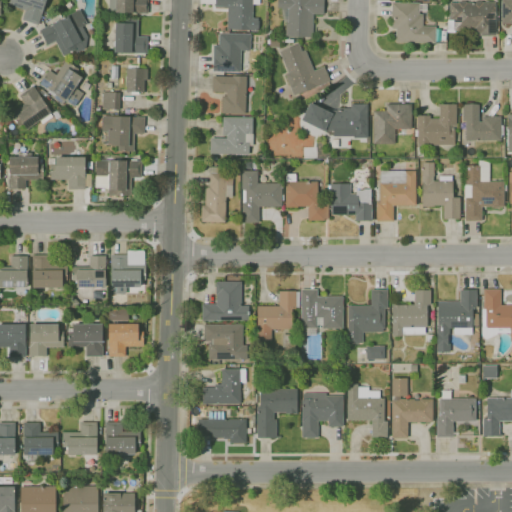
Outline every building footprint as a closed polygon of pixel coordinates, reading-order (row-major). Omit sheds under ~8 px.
[(46,0),(41,16),(38,26),(22,20),(26,11),(8,5),(9,0),(46,0)] [(148,0),(148,13),(109,13),(109,0),(148,0)] [(257,31),(249,31),(249,29),(227,29),(228,7),(215,7),(215,0),(259,0),(259,4),(253,4),(252,18),(258,18),(257,31)] [(312,38),(285,37),(285,23),(287,23),(287,22),(281,22),(281,9),(277,9),(277,0),(323,0),(323,15),(313,14),(312,38)] [(511,23),(501,23),(501,0),(511,0),(511,23)] [(447,20),(449,20),(449,3),(457,3),(459,1),(465,2),(467,3),(473,3),(475,1),(481,1),(483,3),(495,3),(495,31),(497,31),(497,34),(495,34),(495,36),(479,36),(479,34),(471,34),(471,32),(455,32),(455,33),(447,33),(447,20)] [(435,44),(395,42),(396,29),(392,29),(392,19),(391,19),(391,2),(419,3),(419,4),(426,4),(426,11),(419,11),(419,14),(423,14),(422,26),(436,26),(436,28),(441,29),(440,41),(435,41),(435,44)] [(63,56),(55,41),(47,45),(39,30),(48,25),(49,26),(79,9),(87,24),(82,27),(88,37),(85,48),(76,53),(75,51),(63,56)] [(144,53),(114,53),(115,23),(123,23),(123,19),(137,19),(137,36),(147,37),(147,54),(144,54),(144,53)] [(270,38),(266,34),(271,30),(275,34),(270,38)] [(240,72),(213,71),(214,46),(218,46),(219,33),(251,34),(250,51),(241,50),(240,72)] [(294,95),(285,74),(288,73),(279,52),(299,44),(302,51),(305,50),(314,71),(323,67),(330,82),(315,88),(314,86),(294,95)] [(74,106),(65,100),(62,105),(53,98),(56,94),(48,88),(47,89),(39,84),(49,70),(56,74),(66,60),(78,68),(75,72),(83,77),(75,88),(83,94),(74,106)] [(118,79),(111,79),(111,74),(107,74),(107,64),(111,64),(111,66),(118,66),(118,79)] [(144,93),(126,93),(126,69),(147,69),(147,80),(144,80),(144,93)] [(245,114),(221,114),(222,96),(226,96),(226,93),(211,92),(212,77),(246,78),(245,114)] [(27,129),(23,123),(18,126),(9,114),(24,104),(19,95),(33,85),(52,112),(27,129)] [(119,109),(102,109),(102,91),(120,92),(119,109)] [(323,132),(301,120),(310,102),(328,111),(328,110),(337,110),(337,108),(350,108),(350,104),(368,104),(368,106),(367,106),(367,138),(353,137),(353,136),(333,136),(333,132),(323,132)] [(395,144),(373,144),(373,111),(386,111),(386,104),(412,104),(412,129),(395,129),(395,144)] [(431,146),(431,157),(417,157),(416,147),(417,147),(417,136),(414,136),(414,129),(417,129),(417,116),(430,116),(430,119),(439,119),(439,107),(438,107),(438,104),(456,104),(456,126),(453,126),(453,131),(454,131),(454,145),(431,146)] [(465,140),(465,121),(463,121),(463,105),(478,105),(479,122),(482,122),(482,117),(500,117),(500,125),(503,125),(503,136),(500,136),(501,140),(465,140)] [(133,152),(118,152),(118,146),(111,146),(111,144),(108,144),(108,132),(102,132),(102,116),(144,117),(144,133),(134,133),(133,152)] [(248,154),(210,154),(210,137),(226,138),(226,136),(222,135),(223,118),(252,118),(252,134),(253,134),(253,146),(248,146),(248,154)] [(131,195),(108,195),(108,189),(105,189),(105,188),(95,188),(95,186),(93,186),(93,176),(96,176),(96,171),(94,171),(94,160),(93,160),(93,154),(121,154),(121,160),(141,160),(141,177),(131,177),(131,195)] [(26,189),(10,189),(10,157),(37,157),(37,165),(43,165),(43,180),(26,180),(26,189)] [(68,190),(68,179),(50,179),(50,164),(48,164),(48,158),(55,158),(55,164),(55,157),(85,157),(85,162),(92,162),(92,168),(85,168),(85,174),(91,174),(91,187),(85,187),(85,190),(68,190)] [(452,176),(452,181),(453,181),(453,197),(460,197),(460,219),(443,219),(443,206),(422,206),(422,181),(422,162),(434,162),(434,177),(433,177),(433,181),(439,181),(439,176),(452,176)] [(481,221),(465,221),(465,198),(463,198),(463,183),(465,183),(465,167),(478,166),(478,162),(489,162),(489,182),(503,182),(504,208),(491,208),(491,207),(481,207),(481,221)] [(225,223),(201,222),(201,206),(205,206),(205,189),(207,189),(207,187),(209,187),(210,174),(211,174),(211,166),(225,166),(225,173),(233,173),(232,198),(226,197),(225,223)] [(259,223),(242,223),(242,203),(245,203),(245,189),(242,189),(241,171),(258,171),(258,183),(281,183),(281,194),(283,194),(283,200),(281,200),(281,207),(259,207),(259,223)] [(393,222),(376,222),(376,202),(379,202),(379,183),(380,183),(380,171),(415,171),(415,206),(393,206),(393,222)] [(329,221),(307,221),(307,207),(297,207),(297,208),(285,208),(285,182),(286,182),(286,174),(296,174),(296,182),(317,182),(317,203),(329,203),(329,221)] [(364,189),(371,189),(371,203),(372,203),(372,221),(355,221),(355,215),(331,215),(331,197),(330,197),(330,184),(350,184),(350,194),(356,194),(356,190),(362,190),(364,189)] [(127,293),(112,293),(112,286),(111,286),(111,283),(108,283),(108,269),(111,269),(110,255),(127,254),(127,265),(146,265),(146,281),(141,281),(141,287),(127,287),(127,293)] [(63,287),(33,287),(32,255),(49,255),(49,265),(68,265),(68,280),(63,280),(63,287)] [(105,287),(77,287),(77,280),(72,280),(72,266),(89,266),(90,255),(105,255),(105,287)] [(28,288),(0,288),(0,266),(11,266),(11,256),(27,256),(28,288)] [(202,323),(202,304),(217,304),(217,294),(216,294),(216,282),(241,281),(241,306),(249,306),(249,320),(204,321),(204,323),(202,323)] [(306,335),(306,328),(301,328),(301,289),(317,289),(317,297),(342,297),(342,328),(322,328),(322,324),(316,324),(317,335),(306,335)] [(481,336),(481,327),(482,327),(482,309),(483,309),(483,289),(501,289),(501,305),(511,305),(511,342),(510,342),(510,333),(497,333),(497,335),(486,340),(481,336)] [(362,345),(347,345),(348,306),(371,306),(371,290),(387,290),(387,309),(384,309),(384,333),(362,333),(362,345)] [(402,337),(392,337),(392,305),(414,305),(414,290),(430,290),(431,305),(426,305),(426,327),(424,327),(424,335),(402,335),(402,337)] [(459,301),(459,290),(476,290),(476,308),(472,308),(472,328),(472,335),(453,335),(453,328),(449,328),(449,335),(448,335),(448,344),(450,344),(450,352),(436,352),(436,325),(437,325),(437,301),(459,301)] [(271,342),(256,342),(256,328),(257,328),(257,306),(279,306),(279,291),(296,291),(296,292),(300,292),(300,307),(296,307),(296,309),(293,309),(293,329),(271,329),(271,342)] [(109,320),(109,308),(128,308),(128,320),(109,320)] [(85,356),(85,346),(68,346),(68,332),(67,332),(67,328),(73,328),(73,324),(103,323),(103,341),(102,341),(102,356),(85,356)] [(208,359),(208,342),(210,342),(210,341),(204,341),(204,324),(206,324),(206,323),(212,323),(212,324),(242,324),(242,345),(247,345),(247,359),(208,359)] [(26,356),(9,356),(9,347),(0,347),(0,324),(26,324),(26,342),(25,342),(26,356)] [(46,356),(29,356),(29,346),(30,346),(30,324),(58,324),(58,332),(64,332),(64,347),(46,347),(46,356)] [(125,356),(109,356),(109,324),(138,324),(138,331),(144,331),(144,346),(125,346),(125,356)] [(282,347),(282,334),(296,334),(296,350),(285,350),(282,347)] [(384,359),(366,359),(366,346),(384,346),(384,359)] [(482,379),(482,366),(497,365),(497,378),(484,378),(484,379),(482,379)] [(203,404),(203,387),(214,387),(214,384),(222,384),(221,369),(240,369),(245,369),(245,382),(240,382),(240,403),(203,404)] [(395,396),(391,396),(391,378),(407,378),(407,396),(401,396),(395,396)] [(387,438),(371,438),(371,420),(347,420),(347,384),(358,384),(358,387),(368,387),(368,391),(379,391),(379,397),(384,397),(384,421),(387,421),(387,438)] [(280,437),(257,437),(257,406),(260,406),(260,389),(264,389),(264,385),(277,385),(277,389),(297,389),(297,414),(285,414),(285,413),(273,413),(273,419),(276,419),(276,436),(280,436),(280,437)] [(442,398),(442,389),(451,389),(451,398),(475,398),(475,421),(453,421),(453,432),(458,432),(458,435),(453,435),(453,437),(437,437),(436,418),(440,418),(439,398),(442,398)] [(502,436),(483,436),(482,418),(487,418),(487,398),(511,398),(511,389),(511,421),(499,421),(499,434),(502,434),(502,436)] [(318,437),(302,437),(302,399),(303,399),(303,393),(326,393),(326,395),(343,395),(343,426),(328,426),(328,421),(318,421),(318,437)] [(401,396),(401,398),(414,398),(414,400),(419,400),(419,398),(433,398),(433,422),(408,422),(408,438),(391,438),(391,400),(395,400),(395,396),(401,396)] [(230,443),(230,439),(224,439),(224,437),(212,437),(212,436),(199,436),(199,419),(208,419),(208,409),(217,409),(217,411),(223,411),(223,419),(246,419),(246,427),(249,427),(249,433),(246,433),(246,443),(230,443)] [(35,462),(23,462),(23,423),(39,422),(39,432),(58,432),(58,448),(54,448),(54,455),(35,455),(35,462)] [(97,454),(67,454),(67,447),(62,447),(62,432),(80,432),(80,422),(97,422),(97,454)] [(106,454),(105,422),(122,422),(122,432),(141,432),(141,442),(139,442),(139,446),(135,446),(135,454),(106,454)] [(0,455),(0,423),(15,423),(15,455),(0,455)] [(15,511),(0,511),(0,486),(15,486),(15,511)] [(21,511),(21,486),(56,486),(56,511),(21,511)] [(97,511),(63,511),(63,486),(97,486),(97,511)] [(103,511),(103,493),(134,493),(135,510),(141,510),(141,511),(103,511)]
